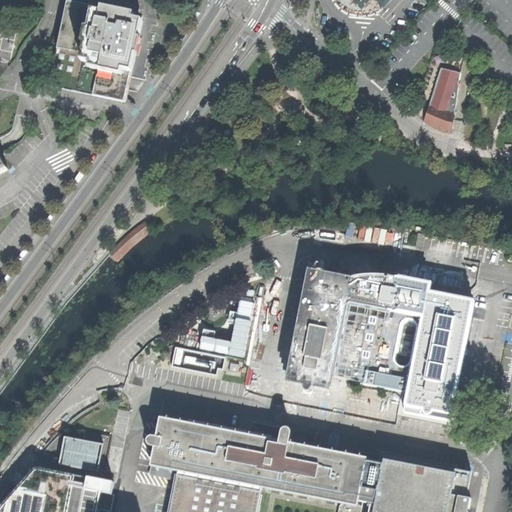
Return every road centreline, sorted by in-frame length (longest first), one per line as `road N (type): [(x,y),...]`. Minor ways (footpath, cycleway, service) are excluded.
road 1 (primary): [(0,367),(267,6)]
road 2 (primary): [(221,0),(0,308)]
road 3 (residential): [(374,98),(267,6)]
road 4 (residential): [(374,98),(464,0)]
